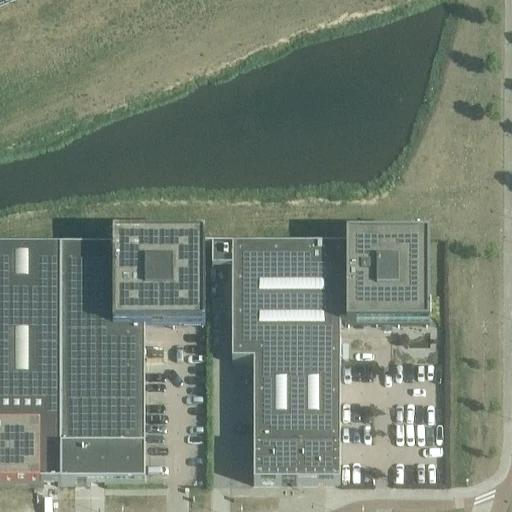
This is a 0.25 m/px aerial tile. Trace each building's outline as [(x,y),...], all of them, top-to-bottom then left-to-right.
[(145,488),(145,361),(145,332),(205,332),(205,240),(113,240),(113,249),(61,249),(61,488),(145,488)] [(430,330),(430,240),(346,240),(346,249),(346,327),(346,330),(383,330),(384,332),(385,332),(386,333),(387,333),(389,333),(390,332),(391,331),(392,330),(430,330)] [(0,487),(61,488),(61,249),(0,248),(0,487)] [(340,449),(340,334),(340,327),(346,327),(346,249),(232,249),(232,322),(233,322),(233,342),(232,342),(232,365),(254,365),(254,408),(255,408),(255,425),(254,425),(254,449),(340,449)] [(340,487),(340,449),(254,449),(254,487),(340,487)]
